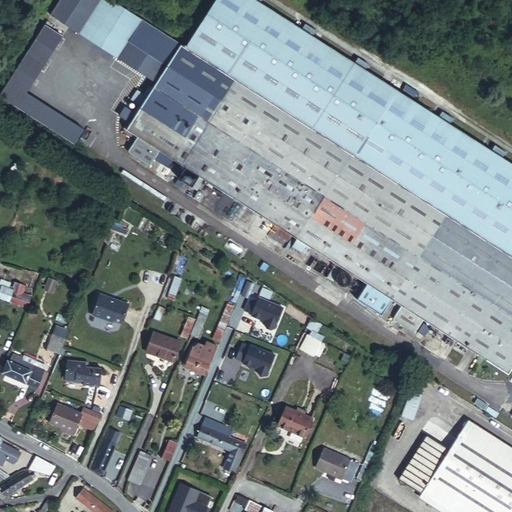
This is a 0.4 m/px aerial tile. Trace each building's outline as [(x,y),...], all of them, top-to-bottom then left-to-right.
[(147,19),(116,0),(64,0),(54,16),(122,59),(161,84),(172,67),(133,42),(147,19)] [(220,0),(190,47),(147,19),(133,42),(172,67),(161,84),(131,131),(141,137),(132,152),(153,165),(162,150),(176,159),(188,167),(187,169),(175,161),(166,174),(179,182),(182,178),(196,187),(203,177),(299,239),(294,247),(310,257),(315,249),(369,285),(359,301),(383,316),(394,300),(404,307),(395,320),(416,334),(425,320),(510,375),(511,371),(511,162),(507,159),(510,153),(500,146),(496,152),(454,125),(458,119),(447,112),(443,118),(370,70),(374,65),(363,58),(359,64),(318,36),(321,31),(310,24),(306,30),(265,3),(266,0),(220,0)] [(66,37),(48,25),(2,98),(77,146),(87,131),(29,94),(66,37)] [(406,84),(397,78),(393,84),(403,89),(404,88),(406,89),(406,90),(417,98),(418,96),(421,97),(422,96),(420,94),(421,92),(409,84),(408,86),(405,85),(406,84)] [(153,165),(166,174),(175,161),(176,159),(162,150),(153,165)] [(343,271),(336,282),(344,288),(349,290),(350,289),(357,293),(359,289),(362,291),(364,287),(352,279),(353,277),(343,271)] [(344,288),(336,282),(330,291),(339,296),(344,288)] [(0,285),(0,286),(0,297),(25,305),(28,294),(0,285)] [(113,319),(122,322),(128,303),(99,293),(92,313),(112,320),(113,319)] [(265,327),(271,329),(284,304),(279,301),(273,312),(272,312),(265,327)] [(160,305),(154,318),(162,321),(167,308),(160,305)] [(237,309),(232,319),(241,321),(245,313),(237,309)] [(200,314),(191,333),(199,336),(207,317),(200,314)] [(234,337),(241,321),(232,319),(226,333),(234,337)] [(213,337),(219,339),(223,327),(217,325),(213,337)] [(64,342),(66,337),(53,332),(47,346),(60,351),(62,345),(64,342)] [(153,332),(146,350),(173,361),(180,343),(153,332)] [(316,340),(320,341),(321,338),(313,332),(310,338),(316,340)] [(314,353),(320,341),(316,340),(310,338),(305,349),(314,353)] [(233,359),(267,372),(274,352),(241,339),(233,359)] [(204,375),(205,372),(185,364),(189,354),(191,348),(197,343),(196,341),(190,346),(182,366),(204,375)] [(185,364),(205,372),(212,355),(202,351),(204,346),(197,343),(191,348),(189,354),(185,364)] [(8,359),(3,371),(36,387),(46,368),(35,362),(37,357),(26,352),(24,355),(15,351),(11,360),(8,359)] [(101,366),(88,365),(84,365),(85,361),(66,360),(64,380),(82,382),(82,383),(99,385),(101,366)] [(202,384),(191,410),(195,412),(201,399),(206,401),(211,388),(202,384)] [(402,415),(414,418),(421,389),(409,386),(402,415)] [(82,413),(57,404),(49,422),(61,427),(65,428),(64,431),(73,434),(77,423),(82,413)] [(119,404),(115,414),(128,418),(131,409),(119,404)] [(292,426),(291,428),(305,435),(313,416),(286,405),(280,421),(292,426)] [(102,413),(84,406),(82,413),(77,423),(95,430),(102,413)] [(202,424),(247,443),(250,435),(205,416),(202,424)] [(424,493),(426,494),(453,511),(511,511),(511,446),(471,420),(424,493)] [(235,471),(247,443),(202,424),(197,436),(231,450),(224,466),(235,471)] [(448,447),(428,434),(398,477),(418,490),(448,447)] [(167,437),(161,455),(170,459),(177,441),(167,437)] [(105,440),(93,471),(104,475),(116,444),(105,440)] [(0,444),(0,463),(3,465),(6,458),(14,462),(18,459),(20,454),(11,449),(11,447),(1,443),(0,444)] [(155,449),(143,444),(139,454),(131,473),(131,474),(143,479),(155,449)] [(324,446),(316,465),(352,481),(360,462),(324,446)] [(50,473),(55,464),(36,455),(30,467),(50,473)] [(0,495),(5,494),(14,489),(26,481),(27,482),(32,479),(31,477),(35,476),(34,473),(30,475),(27,470),(10,481),(7,482),(0,486),(0,495)] [(167,511),(203,511),(206,506),(194,501),(199,490),(181,482),(167,511)] [(112,511),(82,488),(76,496),(96,511),(112,511)] [(453,511),(426,494),(423,498),(444,511),(453,511)] [(235,502),(245,505),(247,498),(237,495),(235,502)] [(248,500),(263,508),(264,505),(249,499),(248,500)] [(260,511),(263,508),(248,500),(245,508),(249,510),(247,511),(260,511)] [(46,501),(39,511),(46,511),(53,501),(46,501)]
